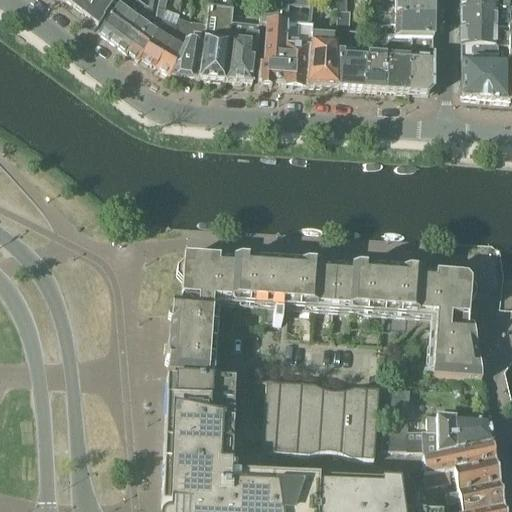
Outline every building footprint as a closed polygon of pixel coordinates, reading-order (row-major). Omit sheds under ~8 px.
[(61,0),(73,9),(79,0),(61,0)] [(79,0),(73,9),(85,18),(99,0),(79,0)] [(99,0),(85,18),(98,28),(115,2),(113,0),(99,0)] [(153,33),(148,30),(127,58),(137,65),(139,62),(157,36),(160,29),(161,25),(163,14),(166,0),(163,0),(160,0),(157,12),(156,12),(153,27),(156,28),(153,33)] [(311,37),(312,31),(312,30),(309,30),(312,0),(262,0),(260,26),(264,27),(261,69),(260,69),(259,88),(270,89),(270,87),(281,87),(281,90),(306,92),(311,37)] [(336,0),(337,15),(346,16),(346,0),(336,0)] [(432,22),(431,0),(393,0),(393,7),(372,6),(372,17),(384,18),(384,22),(432,22)] [(461,0),(461,10),(508,11),(508,0),(461,0)] [(136,3),(127,15),(128,15),(108,43),(118,51),(144,16),(146,10),(136,3)] [(128,15),(127,15),(118,8),(98,36),(108,43),(128,15)] [(224,85),(229,45),(228,45),(232,11),(206,8),(204,28),(197,83),(224,85)] [(151,11),(146,10),(144,16),(118,51),(127,58),(148,30),(147,29),(149,20),(151,11)] [(508,11),(461,10),(461,29),(497,30),(498,20),(508,20),(508,11)] [(157,36),(139,62),(154,71),(176,31),(174,30),(176,23),(177,19),(163,14),(161,25),(160,29),(157,36)] [(348,36),(349,16),(346,16),(337,15),(335,35),(337,35),(336,47),(338,94),(361,96),(364,59),(361,58),(361,57),(356,56),(357,36),(348,36)] [(432,44),(432,22),(384,22),(384,18),(372,17),(372,20),(378,20),(378,28),(393,28),(393,36),(393,44),(409,44),(432,44)] [(183,47),(191,29),(181,24),(176,31),(154,71),(169,80),(183,47)] [(192,26),(191,29),(183,47),(169,80),(197,83),(204,28),(192,26)] [(507,50),(508,30),(497,30),(461,29),(460,49),(484,49),(497,50),(507,50)] [(338,94),(336,47),(332,47),(333,39),(322,38),(323,32),(312,31),(311,37),(306,92),(338,94)] [(383,43),(384,36),(373,35),(372,42),(383,43)] [(243,47),(229,45),(224,85),(239,86),(251,87),(257,39),(244,38),(243,47)] [(387,43),(383,43),(372,42),(371,58),(361,57),(361,58),(364,59),(361,96),(385,97),(387,43)] [(387,43),(385,97),(408,99),(409,60),(400,60),(401,44),(393,44),(387,43)] [(409,60),(408,99),(429,100),(431,97),(432,44),(409,44),(409,60)] [(484,49),(460,49),(460,103),(484,105),(484,95),(487,95),(487,80),(482,80),(482,66),(484,66),(484,49)] [(508,66),(507,66),(497,66),(497,50),(484,49),(484,66),(482,66),(482,80),(487,80),(487,95),(484,95),(484,105),(508,107),(508,66)] [(169,327),(167,361),(213,364),(215,331),(217,305),(264,308),(263,328),(280,329),(281,309),(435,320),(431,381),(480,384),(471,331),(467,331),(468,306),(474,300),(475,292),(465,281),(182,261),(179,310),(170,310),(170,317),(167,319),(166,323),(169,325),(169,327)] [(400,511),(398,489),(341,486),(312,485),(275,483),(276,460),(308,462),(318,459),(328,459),(338,461),(347,465),(372,466),(376,396),(352,395),(342,398),(332,398),(322,396),(312,392),(239,387),(211,385),(165,384),(165,395),(159,511),(400,511)] [(409,396),(389,395),(387,435),(382,435),(380,456),(386,456),(421,457),(421,463),(490,447),(487,425),(468,425),(469,418),(436,415),(436,423),(425,421),(425,437),(420,437),(407,437),(409,396)] [(490,447),(421,463),(422,473),(423,480),(494,465),(490,447)] [(498,488),(494,465),(423,480),(423,487),(428,487),(428,490),(448,486),(447,480),(453,479),(457,496),(498,488)] [(493,511),(503,510),(498,488),(457,496),(445,497),(448,508),(458,506),(459,511),(493,511)]
